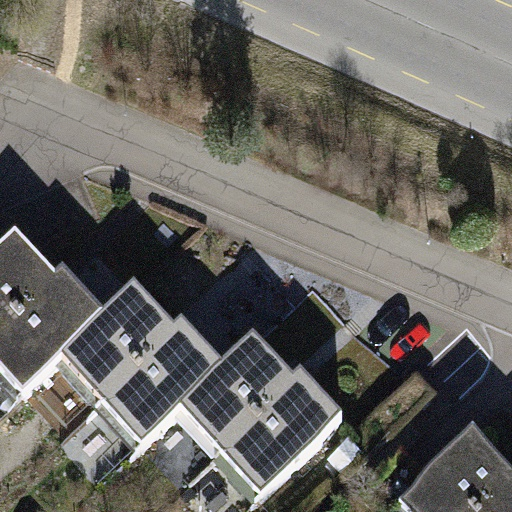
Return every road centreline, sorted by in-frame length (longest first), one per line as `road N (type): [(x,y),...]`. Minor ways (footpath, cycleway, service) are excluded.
road 1 (residential): [(511,303),(20,102),(0,126)]
road 2 (secondary): [(361,0),(511,68)]
